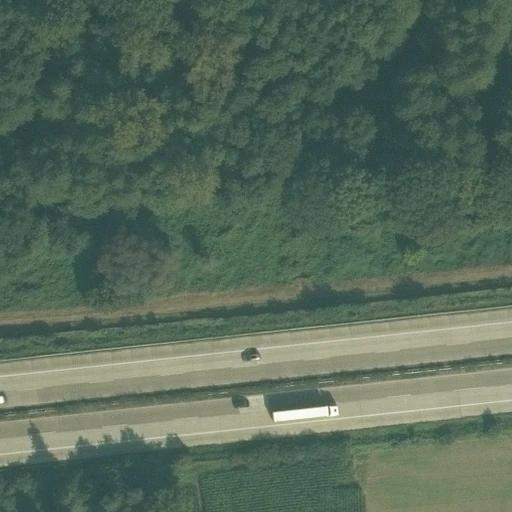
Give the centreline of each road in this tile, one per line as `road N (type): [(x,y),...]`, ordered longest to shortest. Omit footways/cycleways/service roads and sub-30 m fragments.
road 1 (motorway): [(511,339),(0,394)]
road 2 (motorway): [(0,440),(511,386)]
road 3 (track): [(0,327),(511,280)]
